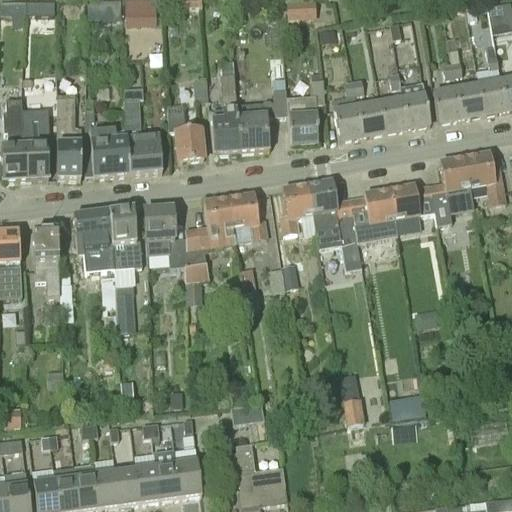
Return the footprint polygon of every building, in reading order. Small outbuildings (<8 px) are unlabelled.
[(157,30),(158,2),(126,2),(126,30),(157,30)] [(180,17),(200,16),(199,4),(179,6),(180,17)] [(88,6),(88,27),(122,27),(122,6),(88,6)] [(0,8),(0,21),(10,21),(23,21),(25,21),(25,8),(0,8)] [(25,8),(25,21),(53,21),(53,8),(25,8)] [(490,29),(511,24),(511,23),(509,9),(487,13),(490,29)] [(392,45),(400,44),(397,29),(389,30),(392,45)] [(503,118),(499,86),(497,76),(491,52),(483,53),(489,88),(475,90),(481,122),(503,118)] [(450,70),(459,68),(457,56),(448,57),(450,70)] [(220,83),(232,82),(231,67),(219,68),(220,83)] [(459,68),(450,70),(453,84),(462,83),(459,68)] [(453,84),(450,70),(441,71),(444,86),(453,84)] [(399,94),(400,94),(397,79),(388,81),(391,96),(399,94)] [(220,83),(218,83),(219,101),(234,100),(232,82),(220,83)] [(503,118),(511,116),(511,83),(499,86),(503,118)] [(193,109),(207,108),(205,87),(191,88),(193,109)] [(350,88),(353,103),(362,100),(360,87),(350,88)] [(309,112),(322,111),(321,88),(308,88),(309,112)] [(338,148),(360,144),(354,112),(353,103),(350,88),(342,90),(344,104),(342,104),(345,114),(332,116),(338,148)] [(481,122),(475,90),(454,94),(459,126),(481,122)] [(436,130),(459,126),(454,94),(430,97),(436,130)] [(238,159),(266,157),(264,124),(286,124),(285,120),(284,98),(271,99),(271,110),(235,113),(235,116),(238,159)] [(161,179),(160,178),(157,141),(140,142),(139,135),(137,135),(135,99),(123,100),(125,145),(124,145),(127,182),(161,179)] [(428,132),(422,100),(400,104),(405,136),(428,132)] [(79,187),(79,185),(79,136),(72,136),(72,104),(55,103),(55,187),(79,187)] [(383,140),(405,136),(400,104),(377,108),(383,140)] [(0,181),(0,189),(23,188),(19,105),(7,106),(8,126),(9,153),(0,153),(0,181)] [(46,186),(45,151),(34,151),(33,125),(32,125),(31,105),(19,105),(23,188),(46,186)] [(377,108),(364,110),(354,112),(360,144),(383,140),(377,108)] [(167,140),(173,139),(177,169),(202,166),(199,135),(183,137),(181,119),(181,112),(165,114),(167,140)] [(83,185),(127,182),(124,145),(116,146),(115,136),(90,138),(89,131),(93,130),(92,115),(83,115),(83,185)] [(238,159),(235,116),(209,118),(213,161),(238,159)] [(288,154),(316,152),(314,120),(301,121),(301,119),(285,120),(286,124),(288,154)] [(488,206),(502,204),(497,173),(491,174),(488,160),(463,164),(469,197),(486,194),(488,206)] [(444,201),(469,197),(463,164),(438,169),(441,190),(427,192),(431,210),(433,220),(447,218),(444,201)] [(360,276),(353,234),(348,206),(334,208),(331,188),(305,192),(311,225),(315,247),(338,243),(344,279),(360,276)] [(295,227),(311,225),(305,192),(280,197),(284,222),(278,223),(282,242),(297,239),(295,227)] [(416,212),(431,210),(427,192),(413,195),(413,193),(388,197),(394,229),(419,224),(416,212)] [(368,233),(394,229),(388,197),(362,202),(362,204),(348,206),(353,234),(367,231),(368,233)] [(250,248),(266,245),(263,226),(257,227),(253,201),(228,205),(234,250),(250,248)] [(183,246),(184,259),(234,251),(234,250),(228,205),(202,209),(206,234),(182,238),(183,246)] [(164,275),(180,274),(180,272),(186,271),(184,259),(183,246),(173,246),(170,214),(142,216),(144,250),(162,249),(164,275)] [(107,218),(112,266),(124,265),(125,280),(137,279),(133,237),(132,215),(107,218)] [(91,285),(100,285),(113,283),(112,266),(107,218),(71,222),(75,259),(76,259),(77,268),(89,267),(91,285)] [(57,304),(57,281),(56,238),(32,238),(33,290),(44,290),(45,304),(57,304)] [(17,271),(18,271),(17,239),(0,239),(0,272),(5,272),(5,283),(18,282),(17,271)] [(186,271),(180,272),(180,274),(182,289),(182,290),(201,287),(206,287),(203,269),(186,271)] [(270,299),(282,296),(279,276),(266,279),(270,299)] [(130,301),(114,302),(115,316),(117,340),(133,339),(130,301)] [(347,445),(365,443),(359,406),(373,404),(369,378),(337,383),(347,445)] [(507,410),(511,409),(511,383),(503,386),(507,410)] [(426,421),(422,401),(388,406),(391,427),(426,421)] [(232,431),(254,428),(251,411),(230,414),(232,431)] [(0,433),(19,434),(19,415),(0,415),(0,433)] [(511,423),(468,429),(471,454),(511,448),(511,423)] [(183,440),(191,440),(190,427),(182,428),(183,440)] [(150,444),(158,443),(156,430),(148,431),(150,444)] [(88,445),(96,444),(95,431),(87,432),(88,445)] [(142,445),(150,444),(148,431),(141,432),(142,445)] [(81,446),(88,445),(87,432),(79,433),(81,446)] [(109,448),(117,447),(116,434),(108,435),(109,448)] [(48,456),(56,455),(55,442),(47,443),(48,456)] [(41,457),(48,456),(47,443),(39,444),(41,457)] [(0,459),(21,457),(20,445),(0,447),(0,459)] [(236,498),(283,492),(281,475),(254,478),(250,450),(234,453),(235,460),(231,460),(236,498)] [(179,505),(200,502),(195,467),(175,470),(179,505)] [(97,511),(94,481),(92,470),(72,472),(73,484),(77,511),(97,511)] [(159,508),(179,505),(175,470),(154,473),(159,508)] [(139,511),(159,508),(154,473),(134,476),(139,511)] [(118,511),(129,511),(139,511),(134,476),(114,478),(118,511)] [(3,480),(5,494),(7,511),(28,511),(25,491),(24,477),(3,480)] [(97,511),(118,511),(114,478),(94,481),(97,511)] [(56,511),(77,511),(73,484),(53,487),(56,511)] [(34,511),(56,511),(53,487),(32,490),(34,511)] [(274,511),(286,510),(283,492),(236,498),(237,511),(274,511)]
